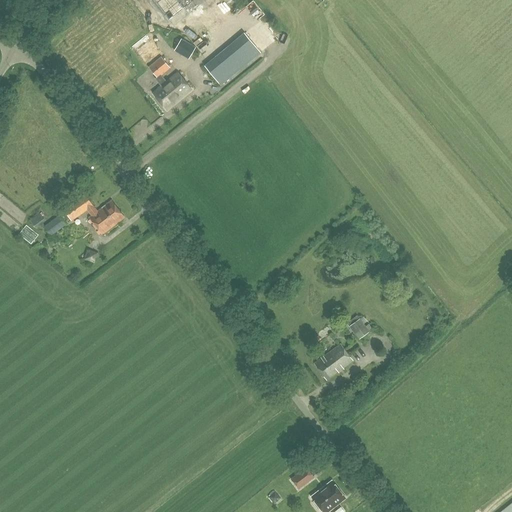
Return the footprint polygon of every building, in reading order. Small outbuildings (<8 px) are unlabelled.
[(185,6),(180,0),(154,0),(170,19),(185,6)] [(151,65),(166,52),(149,32),(134,44),(151,65)] [(245,33),(205,66),(221,85),(260,52),(245,33)] [(195,47),(182,39),(175,50),(188,59),(195,47)] [(153,92),(167,109),(192,89),(177,72),(165,82),(160,76),(170,68),(161,57),(149,67),(157,78),(156,79),(161,85),(153,92)] [(89,217),(102,234),(125,217),(112,200),(97,211),(93,205),(85,194),(63,209),(71,220),(87,209),(92,215),(89,217)] [(30,221),(36,228),(46,220),(40,213),(30,221)] [(45,226),(52,236),(66,224),(59,215),(45,226)] [(84,259),(95,263),(98,252),(88,249),(84,259)] [(349,326),(359,340),(374,329),(369,324),(367,326),(365,323),(367,321),(364,316),(349,326)] [(314,363),(327,379),(353,360),(341,344),(324,357),(323,355),(320,357),(321,358),(314,363)] [(370,372),(376,378),(381,374),(376,368),(370,372)] [(290,479),(299,489),(314,477),(306,467),(290,479)] [(320,509),(321,508),(324,511),(326,511),(345,497),(332,481),(312,496),(316,501),(315,502),(315,504),(319,509),(320,509)] [(268,497),(274,503),(281,497),(275,491),(268,497)] [(511,511),(511,502),(500,511),(511,511)]
